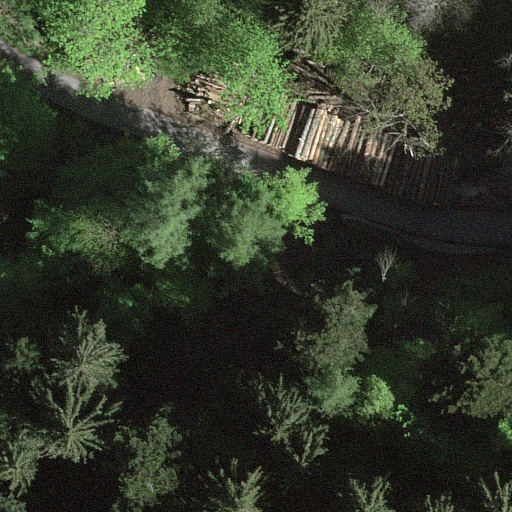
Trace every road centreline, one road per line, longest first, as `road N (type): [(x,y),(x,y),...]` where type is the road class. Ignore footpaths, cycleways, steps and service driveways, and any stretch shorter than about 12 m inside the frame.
road 1 (track): [(178,142),(414,215),(511,223)]
road 2 (track): [(0,55),(178,142)]
road 3 (track): [(0,179),(123,174),(178,142)]
